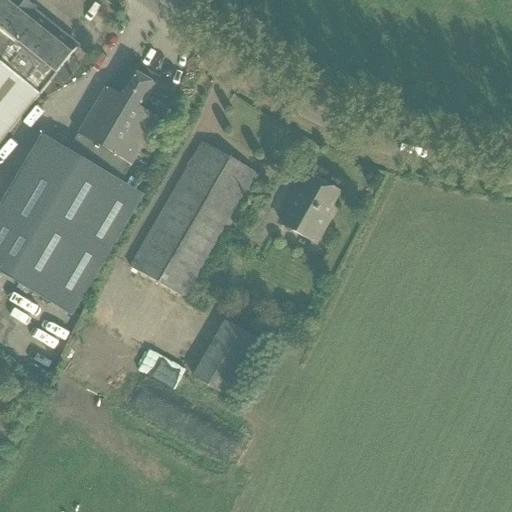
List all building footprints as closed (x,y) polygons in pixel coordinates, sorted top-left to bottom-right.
[(0,0),(0,144),(77,49),(34,13),(37,9),(25,0),(0,0)] [(78,135),(67,153),(120,184),(130,167),(148,137),(159,119),(141,109),(154,85),(133,73),(119,96),(106,88),(95,105),(78,135)] [(186,300),(247,194),(257,176),(201,145),(192,162),(130,268),(186,300)] [(290,211),(282,226),(311,243),(315,245),(324,230),(335,211),(330,209),(339,193),(310,177),(301,192),(297,190),(286,209),(290,211)] [(235,402),(266,347),(225,323),(193,379),(235,402)] [(49,368),(57,349),(39,341),(30,360),(49,368)] [(215,488),(228,468),(210,456),(197,476),(215,488)]
